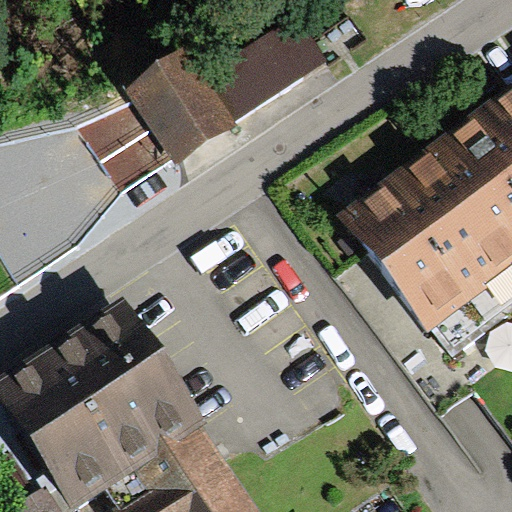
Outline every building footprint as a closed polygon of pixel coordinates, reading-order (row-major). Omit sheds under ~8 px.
[(301,19),(208,79),(236,123),(330,62),(301,19)] [(189,56),(129,95),(178,170),(238,131),(189,56)] [(511,88),(458,130),(335,224),(429,346),(437,340),(456,364),(511,321),(511,88)] [(66,357),(0,399),(0,410),(65,511),(89,511),(140,480),(157,506),(147,511),(244,511),(198,439),(202,436),(125,319),(66,357)] [(60,511),(47,490),(16,510),(17,511),(60,511)]
